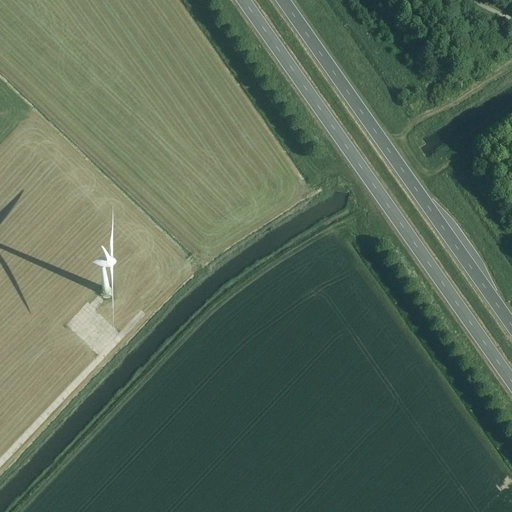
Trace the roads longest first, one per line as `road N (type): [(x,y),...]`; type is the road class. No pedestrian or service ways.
road 1 (trunk): [(242,0),(511,383)]
road 2 (trunk): [(511,327),(281,0)]
